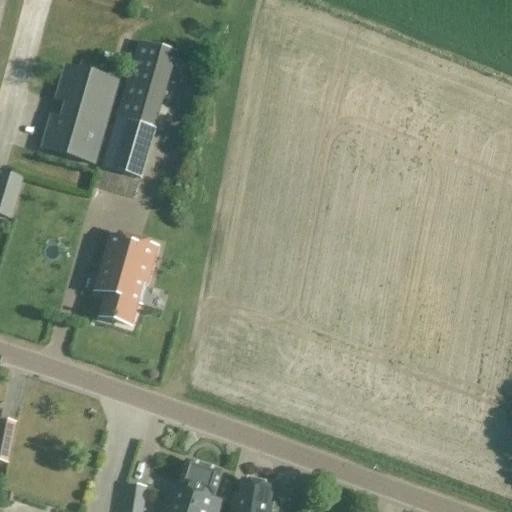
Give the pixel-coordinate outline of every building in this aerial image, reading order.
[(141,179),(176,53),(138,43),(103,169),(141,179)] [(97,167),(120,84),(63,68),(54,102),(64,105),(59,120),(50,118),(40,151),(97,167)] [(2,174),(0,180),(0,218),(11,222),(23,180),(2,174)] [(95,295),(106,298),(100,319),(130,328),(136,306),(140,307),(156,249),(112,236),(95,295)] [(29,453),(39,411),(22,407),(12,449),(29,453)] [(0,464),(8,466),(16,424),(0,421),(0,464)] [(218,511),(221,502),(214,500),(222,474),(187,462),(179,488),(172,486),(170,493),(172,493),(171,497),(168,497),(164,511),(218,511)] [(235,496),(232,511),(271,511),(273,505),(270,505),(272,489),(241,481),(239,497),(235,496)] [(128,486),(124,511),(142,511),(145,489),(128,486)] [(4,493),(2,503),(11,504),(13,495),(4,493)]
